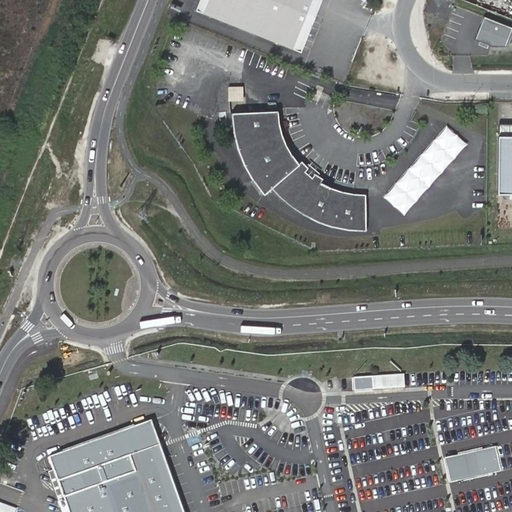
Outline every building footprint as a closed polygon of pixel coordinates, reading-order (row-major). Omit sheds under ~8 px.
[(300,51),(319,0),(198,0),(195,10),(300,51)] [(511,0),(455,0),(455,1),(511,23),(511,0)] [(242,86),(227,85),(227,100),(242,100),(242,86)] [(316,224),(328,191),(316,185),(319,182),(311,176),(308,180),(301,174),(305,170),(298,164),(294,166),(290,161),(279,139),(274,112),(228,112),(232,146),(250,186),(258,196),(268,189),(295,213),(316,224)] [(445,125),(382,196),(403,214),(466,143),(445,125)] [(511,126),(498,126),(496,193),(511,193),(511,126)] [(311,176),(305,170),(301,174),(308,180),(311,176)] [(339,196),(328,191),(316,224),(347,232),(362,233),(361,197),(350,198),(339,196)] [(403,375),(372,377),(373,389),(404,387),(403,375)] [(372,377),(352,378),(353,390),(373,389),(372,377)] [(181,511),(149,422),(47,458),(62,500),(57,501),(61,511),(65,511),(66,511),(181,511)] [(492,450),(447,460),(452,480),(496,470),(492,450)] [(0,503),(0,511),(13,511),(14,509),(0,503)]
